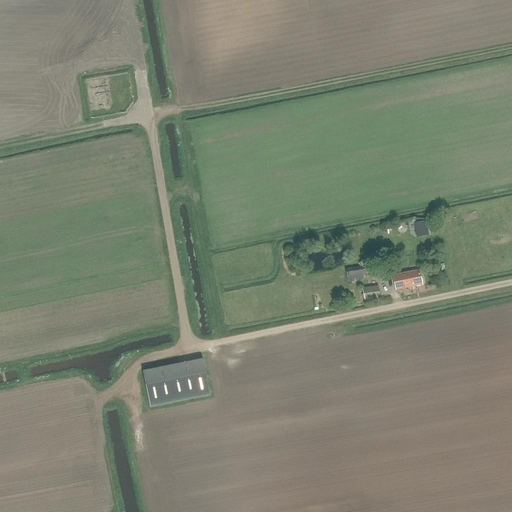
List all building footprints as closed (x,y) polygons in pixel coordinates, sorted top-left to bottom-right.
[(416,238),(429,236),(427,221),(414,223),(416,238)] [(374,263),(362,265),(364,275),(375,273),(374,263)] [(365,280),(364,275),(362,265),(347,268),(350,283),(365,280)] [(422,280),(421,280),(419,271),(401,274),(401,275),(393,276),(396,291),(422,286),(421,284),(422,284),(423,283),(422,281),(422,280)] [(380,299),(377,286),(362,289),(364,301),(380,299)] [(151,408),(210,396),(202,359),(143,371),(151,408)]
